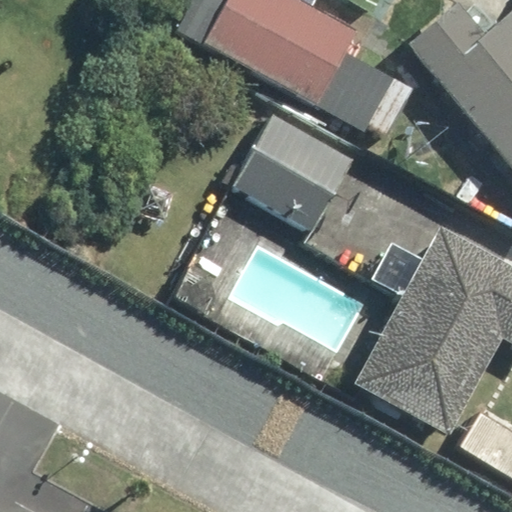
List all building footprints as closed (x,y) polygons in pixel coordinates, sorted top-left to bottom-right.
[(178,0),(163,28),(312,110),(347,47),(297,19),(306,0),(178,0)] [(441,13),(395,49),(511,196),(511,30),(500,16),(465,43),(441,13)] [(350,166),(263,116),(217,197),(305,246),(350,166)] [(360,316),(322,389),(437,450),(492,347),(511,357),(511,278),(425,232),(375,325),(360,316)] [(511,434),(474,410),(448,451),(511,492),(511,434)]
